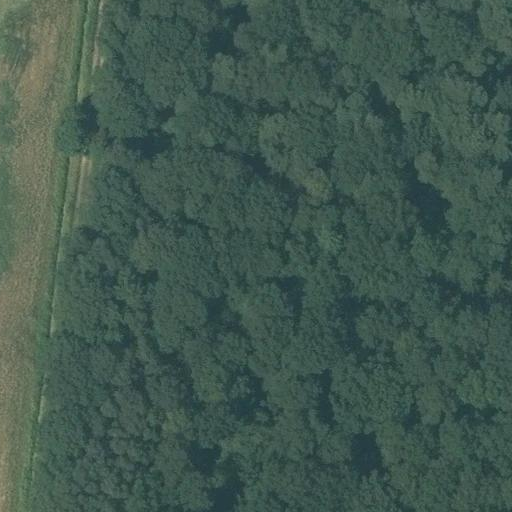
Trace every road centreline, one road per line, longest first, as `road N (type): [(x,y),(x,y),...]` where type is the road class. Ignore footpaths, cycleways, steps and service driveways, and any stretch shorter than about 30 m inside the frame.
road 1 (track): [(107,0),(45,511)]
road 2 (track): [(77,246),(511,255)]
